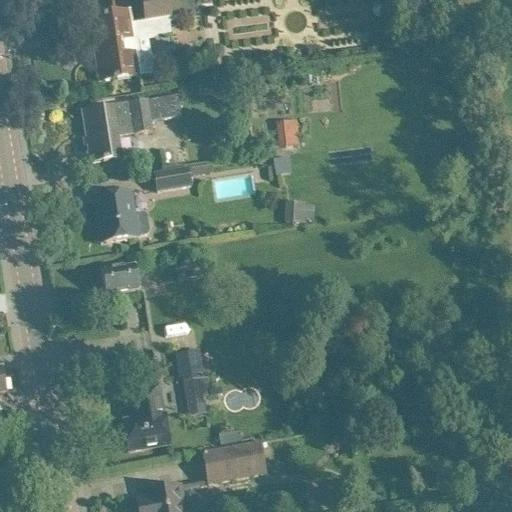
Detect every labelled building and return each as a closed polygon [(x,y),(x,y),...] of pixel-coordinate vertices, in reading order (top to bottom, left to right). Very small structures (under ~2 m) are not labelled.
[(179,23),(175,0),(141,0),(145,23),(131,25),(129,14),(89,20),(90,23),(82,24),(86,52),(97,50),(100,65),(96,65),(99,83),(156,75),(154,62),(154,60),(153,58),(152,56),(151,56),(149,42),(152,42),(155,40),(157,39),(159,37),(161,34),(162,32),(163,29),(163,26),(179,23)] [(370,6),(369,10),(369,14),(371,18),(374,21),(378,23),(382,23),(386,21),(389,18),(391,14),(391,9),(389,5),(386,2),(382,1),(377,1),(373,3),(370,6)] [(218,85),(197,89),(199,99),(219,96),(218,85)] [(102,111),(82,114),(86,141),(89,140),(90,147),(88,148),(90,165),(102,163),(120,160),(117,143),(117,139),(152,134),(151,127),(150,123),(181,118),(178,98),(112,109),(102,111)] [(299,149),(296,123),(282,125),(275,125),(278,151),(285,151),(299,149)] [(188,170),(155,175),(158,194),(190,189),(188,170)] [(113,198),(93,201),(96,220),(101,219),(105,245),(125,242),(141,239),(140,237),(143,237),(146,234),(144,220),(140,218),(137,218),(134,195),(113,198)] [(319,196),(299,197),(299,218),(320,218),(319,196)] [(135,268),(120,271),(100,274),(105,299),(139,293),(135,268)] [(226,337),(226,348),(243,347),(243,337),(226,337)] [(206,379),(181,383),(186,409),(205,406),(204,398),(209,397),(206,379)] [(162,418),(157,389),(130,394),(133,414),(136,414),(137,421),(122,424),(127,454),(169,447),(164,417),(162,418)] [(454,415),(445,433),(464,442),(473,424),(454,415)] [(265,477),(260,446),(202,456),(208,487),(265,477)] [(146,495),(147,501),(137,503),(138,511),(182,511),(178,489),(146,495)]
